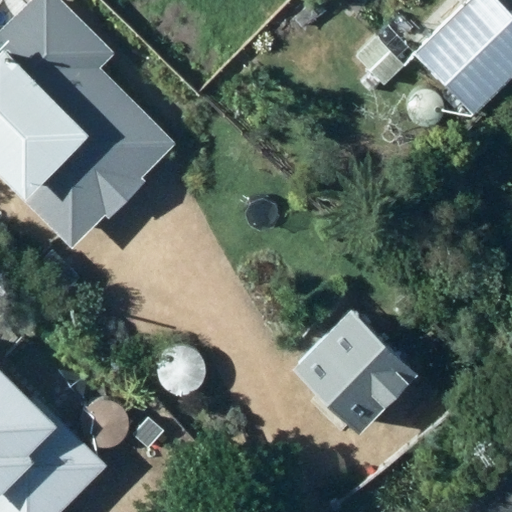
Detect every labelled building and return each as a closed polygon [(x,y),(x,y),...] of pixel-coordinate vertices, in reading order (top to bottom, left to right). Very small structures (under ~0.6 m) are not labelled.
[(44,0),(0,45),(0,172),(80,252),(147,185),(69,108),(120,57),(62,0),(44,0)] [(481,117),(511,86),(511,16),(496,0),(481,0),(422,58),(481,117)] [(362,54),(390,85),(410,68),(382,35),(362,54)] [(441,184),(461,205),(477,189),(456,170),(441,184)] [(311,332),(380,403),(431,354),(362,283),(311,332)] [(58,435),(111,488),(144,456),(92,402),(58,435)]
